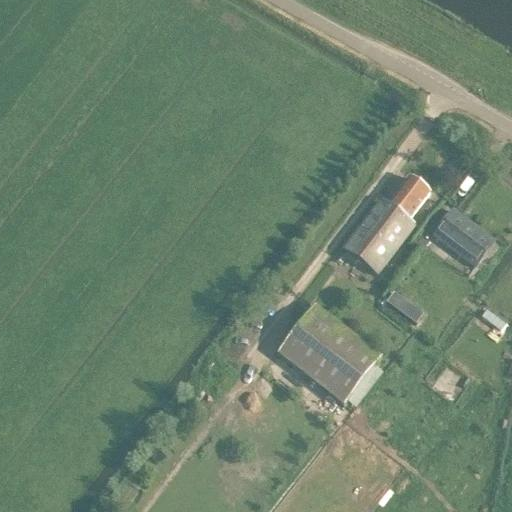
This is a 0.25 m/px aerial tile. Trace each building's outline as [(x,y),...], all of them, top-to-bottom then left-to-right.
[(345,250),(377,274),(409,234),(414,226),(409,221),(430,194),(409,179),(388,206),(382,201),(350,243),(345,250)] [(434,236),(442,243),(439,249),(449,256),(453,251),(475,268),(494,243),(453,212),(444,224),(434,236)] [(427,243),(419,237),(414,242),(422,248),(427,243)] [(417,306),(401,294),(391,307),(407,319),(417,306)] [(277,355),(344,407),(382,358),(315,307),(277,355)] [(466,378),(465,378),(460,385),(463,387),(464,388),(470,381),(466,378)]
